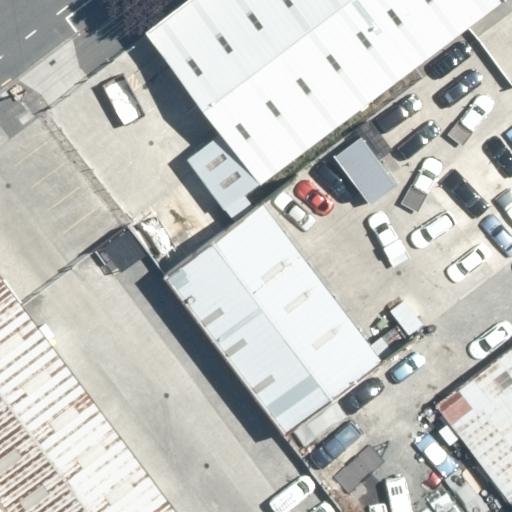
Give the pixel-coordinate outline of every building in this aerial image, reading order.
[(223,161),(437,0),(133,0),(113,16),(223,161)] [(511,196),(511,119),(492,92),(387,171),(444,247),(511,196)] [(352,350),(231,191),(137,262),(257,421),(352,350)] [(511,467),(511,306),(403,388),(481,491),(511,467)] [(151,511),(0,312),(0,511),(151,511)]
